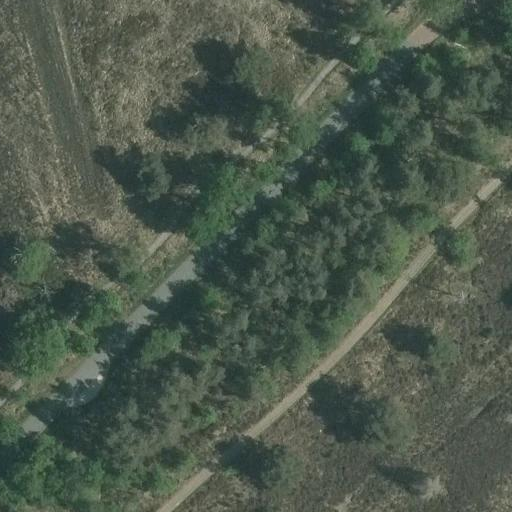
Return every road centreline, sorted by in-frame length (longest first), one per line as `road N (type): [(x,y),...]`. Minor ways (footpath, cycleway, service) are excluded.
road 1 (tertiary): [(0,458),(423,34),(482,0)]
road 2 (track): [(165,511),(297,396),(511,168)]
